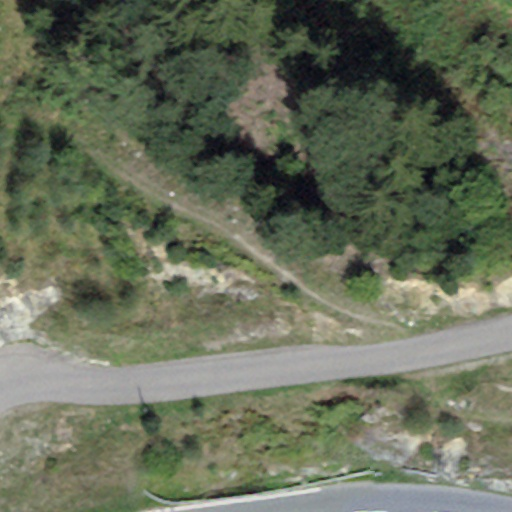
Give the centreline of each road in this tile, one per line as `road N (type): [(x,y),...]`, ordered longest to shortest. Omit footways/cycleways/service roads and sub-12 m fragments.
road 1 (track): [(0,173),(34,160),(145,191),(441,419),(511,449)]
road 2 (track): [(511,334),(372,361),(119,387),(34,379),(0,386)]
